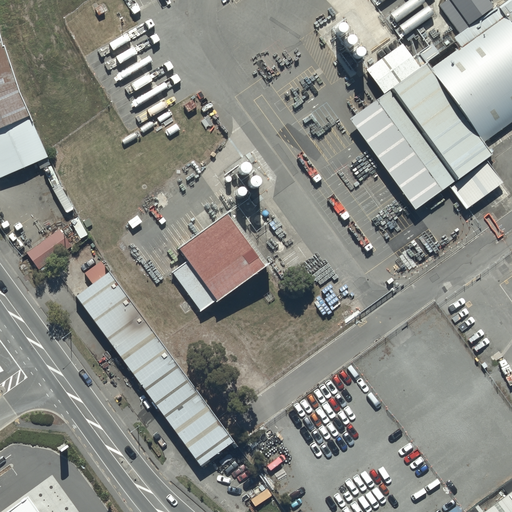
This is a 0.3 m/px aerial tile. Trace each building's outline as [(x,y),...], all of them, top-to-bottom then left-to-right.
[(383,94),(349,119),(414,209),(448,185),(465,209),(502,182),(485,158),(491,154),(483,142),(511,120),(511,24),(510,21),(511,19),(511,0),(505,0),(494,8),(470,26),(453,38),(456,42),(419,68),(383,94)] [(494,8),(488,0),(450,0),(470,26),(494,8)] [(0,37),(0,164),(45,143),(5,59),(0,37)] [(365,69),(383,94),(419,68),(401,43),(365,69)] [(201,310),(262,265),(224,213),(177,247),(187,261),(173,271),(201,310)] [(59,228),(26,252),(39,269),(71,246),(59,228)] [(233,441),(108,270),(108,271),(100,261),(84,272),(92,282),(75,295),(200,465),(233,441)] [(511,511),(511,491),(482,511),(511,511)] [(39,511),(27,496),(4,511),(39,511)]
